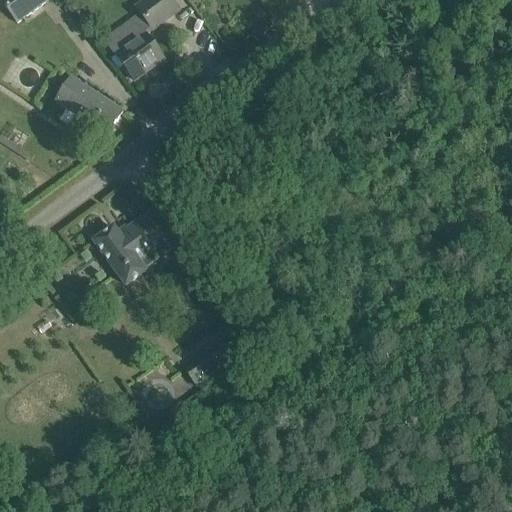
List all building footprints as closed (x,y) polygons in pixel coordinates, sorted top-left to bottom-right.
[(0,0),(0,2),(17,25),(50,0),(0,0)] [(170,0),(145,0),(135,7),(140,14),(152,30),(178,10),(170,0)] [(152,44),(145,35),(145,34),(115,55),(135,82),(164,60),(152,44)] [(123,113),(71,78),(55,103),(107,137),(123,113)] [(114,229),(94,243),(126,286),(145,272),(144,271),(138,262),(154,252),(166,243),(167,242),(158,231),(159,230),(148,216),(127,231),(125,229),(118,234),(114,229)] [(220,345),(184,372),(197,390),(234,364),(220,345)]
